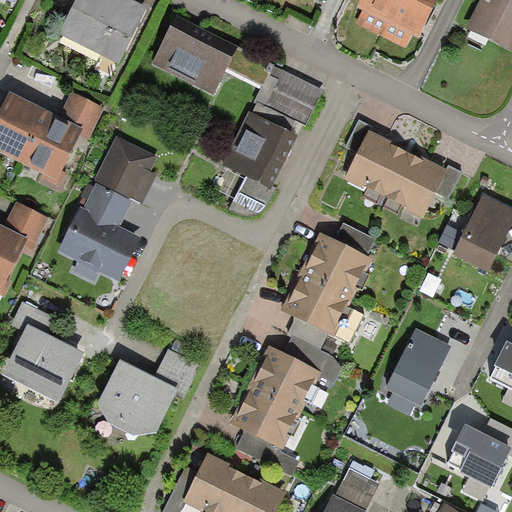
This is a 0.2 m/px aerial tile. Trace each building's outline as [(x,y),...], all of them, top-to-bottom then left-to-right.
[(148,9),(130,0),(77,0),(59,35),(102,57),(97,67),(111,74),(117,63),(119,64),(148,9)] [(363,0),(359,8),(364,10),(359,21),(406,45),(412,34),(418,37),(436,0),(363,0)] [(511,0),(480,0),(466,29),(511,51),(511,0)] [(263,86),(274,65),(177,16),(153,63),(215,95),(228,69),(263,86)] [(274,65),(263,86),(257,99),(306,124),(323,90),(274,65)] [(58,118),(9,94),(0,111),(0,154),(42,175),(40,179),(60,188),(67,173),(62,171),(79,137),(89,142),(104,111),(70,94),(58,118)] [(299,137),(249,112),(221,165),(272,191),(299,137)] [(375,129),(361,122),(348,147),(360,153),(347,179),(424,217),(437,193),(448,199),(462,172),(448,164),(445,170),(373,133),(375,129)] [(118,137),(96,181),(145,204),(158,176),(152,173),(159,157),(118,137)] [(80,209),(58,254),(120,284),(142,239),(118,228),(130,204),(97,188),(86,211),(80,209)] [(511,227),(511,209),(484,195),(454,255),(489,273),(509,234),(511,227)] [(4,227),(0,224),(0,292),(4,295),(10,282),(7,281),(25,244),(34,249),(49,220),(16,203),(4,227)] [(336,241),(319,233),(280,312),(295,319),(288,335),(292,337),(321,351),(329,337),(335,340),(374,259),(369,256),(377,240),(344,224),(336,241)] [(23,304),(12,326),(24,332),(1,377),(58,406),(84,355),(49,337),(57,321),(23,304)] [(451,348),(418,331),(387,390),(420,408),(442,366),(451,348)] [(292,337),(284,354),(324,373),(322,377),(335,383),(342,369),(331,356),(321,351),(292,337)] [(511,346),(509,344),(491,379),(511,389),(511,346)] [(284,354),(271,347),(231,426),(245,433),(283,452),(322,377),(324,373),(284,354)] [(156,379),(119,360),(97,404),(108,424),(134,436),(157,433),(178,392),(187,396),(203,366),(171,350),(156,379)] [(476,433),(466,429),(447,467),(470,478),(463,491),(485,502),(508,456),(511,458),(511,432),(491,422),(483,437),(476,433)] [(283,452),(245,433),(237,449),(293,476),(300,462),(283,453),(283,452)] [(276,511),(287,491),(208,452),(199,471),(186,465),(163,511),(181,511),(185,505),(200,511),(276,511)] [(354,462),(336,498),(363,511),(366,511),(380,484),(371,479),(375,472),(354,462)] [(328,511),(363,511),(336,498),(328,511)]
